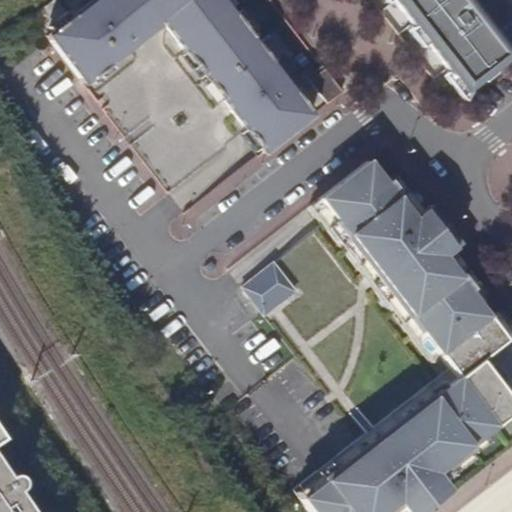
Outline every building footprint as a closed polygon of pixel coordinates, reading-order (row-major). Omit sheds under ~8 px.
[(81,82),(133,43),(129,38),(138,32),(141,36),(155,26),(153,23),(158,19),(183,0),(89,0),(44,35),(81,82)] [(183,0),(158,19),(166,29),(203,0),(183,0)] [(308,117),(218,0),(203,0),(166,29),(220,101),(224,98),(232,108),(228,111),(245,134),(261,154),(308,117)] [(392,0),(464,93),(511,55),(511,17),(493,31),(476,10),(481,6),(476,0),(392,0)] [(133,43),(141,36),(138,32),(129,38),(133,43)] [(306,79),(325,104),(341,91),(322,67),(306,79)] [(220,101),(228,111),(232,108),(224,98),(220,101)] [(451,250),(444,241),(437,240),(430,246),(420,233),(426,228),(427,220),(421,212),(413,217),(386,182),(383,185),(367,164),(319,202),(334,221),(331,224),(360,262),(386,296),(415,333),(419,330),(448,369),(292,491),(308,511),(390,511),(397,506),(401,511),(406,511),(412,508),(413,500),(407,493),(420,483),(425,491),(433,492),(442,486),(437,477),(471,450),(469,446),(510,413),(511,405),(511,404),(478,364),(505,342),(467,293),(470,291),(443,255),(451,250)] [(428,207),(421,212),(428,220),(426,228),(420,233),(430,246),(437,240),(444,241),(450,249),(457,245),(428,207)] [(271,264),(261,271),(272,285),(270,289),(279,302),(293,292),(282,278),(271,264)] [(272,285),(261,271),(241,289),(262,315),(279,302),(270,289),(272,285)] [(29,511),(16,491),(18,488),(19,485),(18,483),(16,479),(14,478),(10,476),(6,476),(0,468),(0,511),(29,511)] [(412,508),(406,511),(419,511),(446,492),(442,486),(433,492),(425,491),(419,484),(407,493),(413,500),(412,508)]
